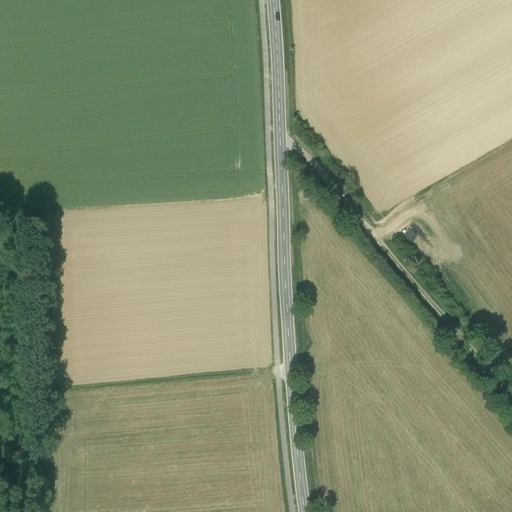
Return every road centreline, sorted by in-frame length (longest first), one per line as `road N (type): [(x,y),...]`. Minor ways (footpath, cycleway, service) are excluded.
road 1 (tertiary): [(268,0),(304,511)]
road 2 (track): [(276,137),(314,165),(511,396)]
